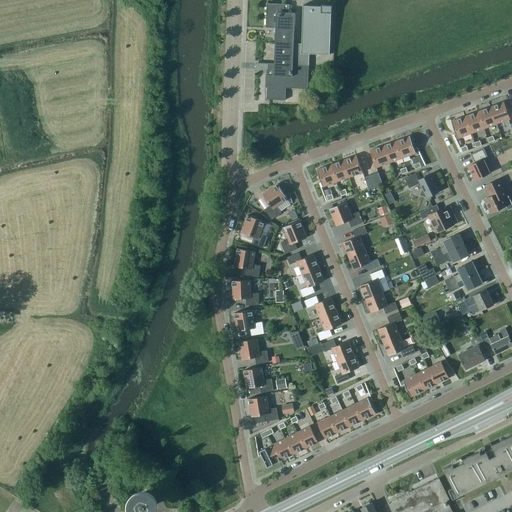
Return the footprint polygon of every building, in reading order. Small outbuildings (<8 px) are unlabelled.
[(266,75),(265,87),(267,87),(267,99),(286,100),(286,88),(308,89),(309,54),(330,55),(331,13),(332,13),(332,5),(321,4),(321,6),(303,5),(301,44),(294,43),(295,12),(287,12),(287,28),(283,28),(283,44),(275,43),(274,64),(268,63),(268,75),(266,75)] [(283,28),(287,28),(287,12),(284,12),(284,4),(267,4),(266,28),(276,28),(275,43),(283,44),(283,28)] [(504,102),(491,107),(497,123),(510,118),(504,102)] [(491,107),(478,111),(484,128),(497,123),(491,107)] [(478,111),(465,116),(471,133),(484,128),(478,111)] [(471,133),(465,116),(451,121),(456,133),(457,138),(460,137),(471,133)] [(456,133),(453,134),(460,148),(460,147),(464,146),(460,137),(457,138),(456,133)] [(410,136),(397,141),(403,158),(416,153),(410,136)] [(390,162),(403,158),(397,141),(384,145),(390,162)] [(390,162),(384,145),(370,150),(376,167),(390,162)] [(469,166),(475,179),(490,172),(484,159),(488,158),(483,148),(471,154),(475,163),(469,166)] [(357,155),(343,160),(349,177),(363,172),(357,155)] [(343,160),(330,165),(336,182),(349,177),(343,160)] [(336,182),(330,165),(317,170),(323,187),(336,182)] [(378,172),(371,175),(375,186),(382,184),(378,172)] [(423,188),(421,194),(429,197),(429,196),(439,191),(431,174),(419,179),(416,172),(405,178),(409,187),(420,182),(423,188)] [(375,186),(371,175),(364,177),(368,189),(375,186)] [(491,196),(484,199),(491,212),(505,205),(508,210),(511,207),(511,204),(507,194),(506,195),(498,179),(486,185),(491,196)] [(270,205),(264,209),(272,219),(281,213),(277,206),(288,198),(278,184),(263,194),(270,205)] [(329,208),(336,225),(349,221),(351,227),(363,222),(359,211),(351,214),(346,202),(329,208)] [(380,215),(388,212),(385,205),(377,208),(380,215)] [(429,215),(437,231),(454,223),(446,206),(435,211),(433,206),(420,212),(423,218),(429,215)] [(291,220),(298,217),(294,209),(288,212),(291,220)] [(380,218),(384,227),(395,222),(391,213),(380,218)] [(248,215),(242,232),(254,236),(252,243),(264,247),(268,236),(260,234),(265,221),(248,215)] [(307,237),(300,220),(283,227),(288,240),(281,243),(285,253),(297,249),(295,242),(307,237)] [(343,242),(348,255),(365,249),(360,236),(367,233),(365,226),(353,231),(355,237),(343,242)] [(431,252),(434,258),(464,243),(459,233),(444,240),(446,245),(431,252)] [(413,241),(416,247),(431,240),(428,234),(413,241)] [(402,236),(395,239),(398,246),(405,244),(402,236)] [(469,254),(464,243),(434,258),(437,264),(452,257),(454,261),(469,254)] [(237,248),(234,266),(247,268),(246,275),(259,277),(261,265),(253,264),(255,251),(237,248)] [(424,255),(421,248),(412,252),(415,259),(424,255)] [(365,249),(348,255),(354,269),(366,264),(369,270),(380,265),(378,258),(370,261),(365,249)] [(297,261),(302,274),(319,267),(314,254),(301,259),(299,252),(287,257),(290,264),(297,261)] [(445,281),(447,286),(477,271),(472,261),(457,269),(460,274),(445,281)] [(324,280),(319,267),(302,274),(307,287),(300,290),(303,297),(315,292),(312,285),(324,280)] [(366,299),(382,292),(377,279),(385,276),(382,269),(370,274),(373,280),(360,285),(366,299)] [(433,269),(421,275),(424,280),(436,275),(433,269)] [(477,271),(447,286),(450,292),(465,285),(467,290),(483,283),(477,271)] [(435,275),(424,280),(428,288),(439,283),(435,275)] [(259,293),(251,293),(250,280),(232,280),(233,298),(246,298),(246,305),(259,305),(259,293)] [(468,307),(477,302),(481,310),(493,304),(486,290),(464,300),(468,307)] [(388,305),(382,292),(366,299),(371,312),(383,307),(386,314),(398,309),(395,302),(388,305)] [(315,304),(320,317),(336,310),(331,297),(319,302),(316,296),(304,300),(307,307),(315,304)] [(402,308),(411,304),(408,297),(399,301),(402,308)] [(291,304),(294,312),(303,308),(300,300),(291,304)] [(234,313),(237,330),(250,328),(251,335),(264,333),(262,321),(254,323),(252,310),(234,313)] [(336,310),(320,317),(325,330),(317,333),(320,340),(332,335),(329,329),(342,324),(336,310)] [(422,317),(426,326),(440,320),(435,311),(422,317)] [(378,329),(383,342),(400,335),(395,323),(402,320),(399,312),(387,317),(390,324),(378,329)] [(480,336),(486,348),(492,345),(496,354),(511,346),(511,342),(509,336),(506,328),(501,331),(504,338),(501,340),(498,334),(489,339),(485,332),(480,334),(480,336)] [(299,330),(290,332),(297,349),(305,346),(299,330)] [(405,348),(400,335),(383,342),(389,355),(401,350),(403,357),(415,352),(412,345),(405,348)] [(486,348),(480,336),(471,341),(474,347),(459,354),(466,368),(485,359),(481,350),(486,348)] [(239,341),(242,359),(255,357),(256,364),(269,362),(267,350),(259,351),(257,338),(239,341)] [(332,348),(337,361),(354,354),(348,340),(336,345),(334,339),(322,344),(325,351),(332,348)] [(359,367),(354,354),(337,361),(342,373),(335,376),(338,383),(349,379),(347,372),(359,367)] [(441,361),(428,368),(436,384),(449,378),(441,361)] [(311,363),(303,364),(305,371),(312,370),(311,363)] [(260,386),(261,393),(274,390),(272,379),(264,380),(262,367),(244,370),(247,388),(260,386)] [(428,368),(416,374),(424,390),(436,384),(428,368)] [(403,380),(411,396),(424,390),(416,374),(403,380)] [(285,378),(276,380),(277,389),(287,387),(285,378)] [(327,395),(334,393),(331,387),(325,389),(327,395)] [(249,399),(252,416),(265,414),(266,421),(278,419),(276,407),(269,409),(266,396),(249,399)] [(368,397),(355,404),(363,420),(376,413),(368,397)] [(292,403),(282,405),(283,414),(294,412),(292,403)] [(351,426),(363,420),(355,404),(343,410),(351,426)] [(343,410),(330,416),(338,432),(351,426),(343,410)] [(338,432),(330,416),(317,422),(325,438),(338,432)] [(310,426),(297,432),(305,448),(318,442),(310,426)] [(293,454),(305,448),(297,432),(285,438),(293,454)] [(485,448),(443,468),(452,487),(448,489),(452,499),(458,496),(456,493),(496,473),(498,477),(511,469),(511,434),(491,445),(492,448),(486,451),(485,448)] [(285,438),(272,444),(280,460),(293,454),(285,438)] [(280,460),(272,444),(259,450),(267,467),(280,460)] [(403,495),(389,502),(389,503),(390,502),(394,511),(420,511),(423,511),(450,511),(449,510),(451,509),(446,500),(448,498),(438,479),(439,479),(439,478),(411,491),(411,492),(409,493),(408,497),(404,496),(403,495)] [(96,487),(100,495),(113,489),(109,480),(96,487)] [(133,492),(132,493),(131,494),(130,497),(129,499),(129,502),(129,504),(130,507),(131,509),(132,511),(156,511),(157,511),(158,509),(159,507),(160,505),(160,503),(160,501),(159,498),(159,496),(158,494),(156,492),(154,489),(151,488),(149,487),(148,487),(146,486),(144,486),(142,487),(139,487),(137,488),(135,489),(134,490),(133,492)] [(363,507),(361,508),(363,511),(380,511),(378,508),(374,510),(373,507),(371,503),(370,504),(369,502),(362,505),(363,507)]
